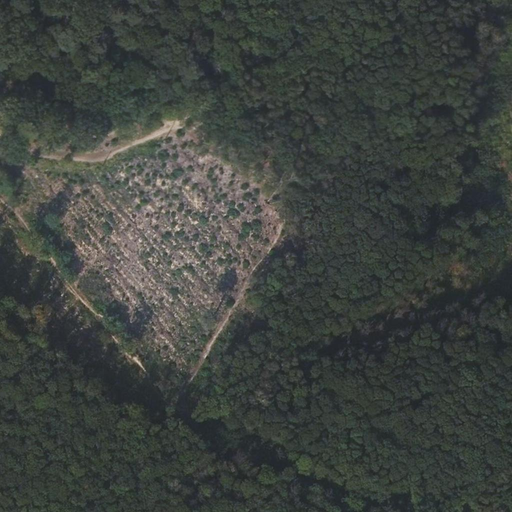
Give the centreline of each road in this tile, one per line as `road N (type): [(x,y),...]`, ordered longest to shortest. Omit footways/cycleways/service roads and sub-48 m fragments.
road 1 (track): [(302,0),(249,73),(176,119),(68,152),(16,147),(0,137)]
road 2 (track): [(0,189),(173,404)]
road 3 (track): [(404,511),(210,440),(173,404)]
